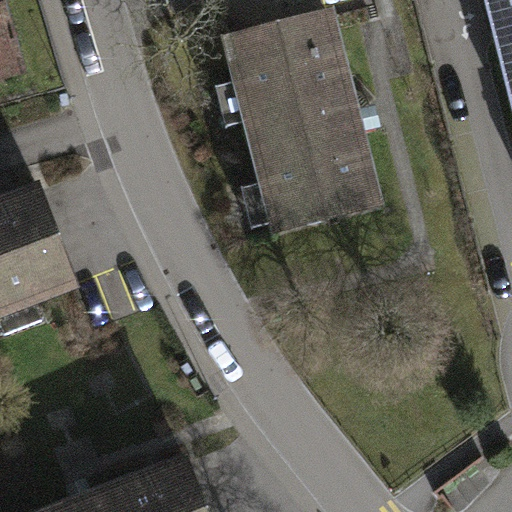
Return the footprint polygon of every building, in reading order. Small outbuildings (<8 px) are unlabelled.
[(8,0),(0,0),(0,90),(32,82),(8,0)] [(511,0),(489,0),(511,90),(511,0)] [(330,14),(229,39),(277,232),(378,207),(330,14)] [(39,187),(0,201),(0,313),(77,284),(39,187)] [(206,511),(187,460),(50,511),(206,511)]
